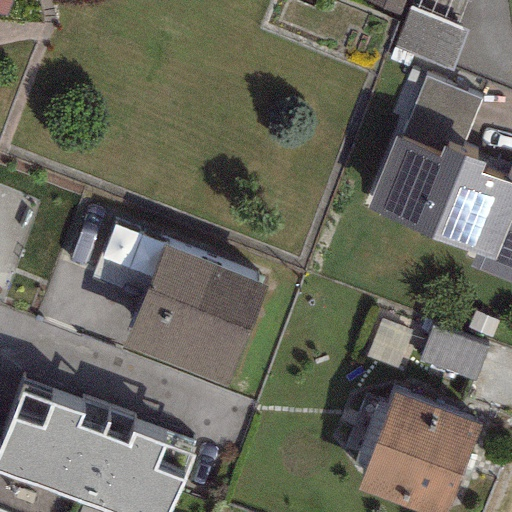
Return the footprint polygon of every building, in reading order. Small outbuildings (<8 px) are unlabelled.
[(10,0),(0,0),(0,15),(4,16),(10,0)] [(415,0),(409,0),(395,35),(445,55),(461,18),(415,0)] [(511,160),(503,183),(478,174),(482,164),(456,154),(478,100),(422,78),(397,140),(393,138),(364,210),(420,232),(419,236),(472,257),(467,268),(511,286),(511,160)] [(91,279),(142,299),(162,249),(164,244),(113,224),(91,279)] [(266,287),(162,249),(142,299),(123,352),(228,390),(266,287)] [(430,326),(417,361),(473,382),(486,347),(430,326)] [(20,393),(0,446),(0,474),(101,511),(168,511),(190,456),(20,393)] [(444,511),(476,426),(392,396),(356,494),(404,511),(444,511)]
